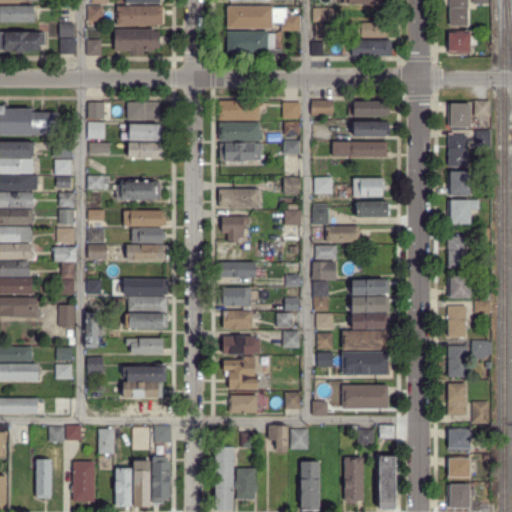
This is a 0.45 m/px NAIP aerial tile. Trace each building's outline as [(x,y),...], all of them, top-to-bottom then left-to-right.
[(468,0),(468,27),(449,26),(449,0),(468,0)] [(0,23),(0,6),(34,6),(34,23),(0,23)] [(103,21),(88,21),(88,6),(103,6),(103,21)] [(162,26),(122,25),(117,25),(117,6),(122,6),(163,6),(163,8),(164,8),(164,24),(162,24),(162,26)] [(300,31),(281,31),(282,24),(273,23),(273,29),(228,29),(227,7),(272,7),(272,8),(286,9),(286,16),(300,16),(300,31)] [(330,22),(313,22),(313,8),(330,8),(330,22)] [(74,37),(59,37),(59,23),(74,23),(74,37)] [(361,37),(361,36),(357,36),(358,33),(356,33),(356,29),(358,29),(358,25),(361,25),(361,23),(382,23),(382,24),(388,24),(387,36),(384,36),(384,37),(361,37)] [(315,39),(315,24),(333,24),(333,39),(315,39)] [(143,55),(130,55),(130,52),(122,51),(115,51),(115,29),(122,29),(155,29),(155,32),(160,32),(160,49),(155,49),(155,51),(143,51),(143,55)] [(471,54),(448,53),(448,31),(470,31),(470,29),(474,29),(474,31),(477,31),(477,45),(471,45),(471,54)] [(227,54),(228,31),(268,31),(268,33),(275,33),(275,49),(268,49),(268,54),(227,54)] [(24,53),(17,53),(15,50),(0,50),(0,33),(45,33),(45,46),(40,46),(40,51),(25,51),(24,53)] [(76,55),(60,55),(60,39),(76,39),(76,55)] [(96,56),(86,56),(86,40),(96,40),(96,56)] [(324,56),(311,56),(311,41),(324,41),(324,56)] [(391,57),(352,56),(352,41),(392,41),(391,57)] [(219,120),(219,101),(259,101),(259,120),(219,120)] [(334,116),(312,116),(312,101),(334,101),(334,116)] [(348,116),(348,101),(386,101),(386,103),(390,103),(389,115),(386,115),(386,116),(348,116)] [(476,116),(476,101),(491,102),(490,116),(476,116)] [(102,119),(86,119),(86,102),(102,102),(102,119)] [(158,120),(127,120),(127,102),(158,102),(158,120)] [(298,116),(283,116),(283,102),(298,102),(298,116)] [(448,128),(448,104),(470,104),(470,128),(448,128)] [(57,136),(0,136),(0,106),(4,106),(4,109),(32,109),(32,113),(57,113),(57,122),(60,122),(60,128),(57,128),(57,136)] [(299,136),(284,136),(284,121),(299,122),(299,136)] [(103,139),(87,139),(87,122),(104,123),(103,139)] [(353,136),(353,122),(389,122),(389,136),(353,136)] [(219,142),(219,123),(259,123),(259,132),(262,132),(262,137),(259,137),(259,142),(219,142)] [(159,142),(129,141),(129,124),(160,125),(159,142)] [(490,141),(479,141),(479,131),(490,131),(490,141)] [(448,166),(448,150),(447,150),(447,135),(466,135),(466,137),(474,137),(474,147),(466,148),(466,166),(448,166)] [(284,155),(284,141),(299,141),(299,155),(284,155)] [(29,158),(0,158),(0,142),(29,142),(29,158)] [(72,158),(53,158),(53,142),(72,142),(72,158)] [(332,157),(332,142),(387,142),(387,157),(332,157)] [(109,153),(88,153),(88,143),(109,143),(109,153)] [(162,159),(128,158),(128,143),(162,143),(162,145),(167,145),(166,158),(162,158),(162,159)] [(261,161),(225,160),(220,160),(219,143),(263,143),(263,149),(261,149),(261,161)] [(19,174),(0,174),(0,159),(19,159),(33,160),(33,174),(19,173),(19,174)] [(71,175),(55,175),(55,160),(71,160),(71,175)] [(448,196),(448,173),(469,172),(470,195),(448,196)] [(35,191),(0,191),(0,175),(38,175),(38,189),(35,189),(35,191)] [(102,189),(87,189),(87,176),(102,176),(102,178),(109,178),(109,185),(102,185),(102,189)] [(314,194),(315,177),(332,177),(331,194),(314,194)] [(74,192),(56,192),(56,187),(55,187),(55,181),(56,181),(56,178),(70,178),(70,188),(74,188),(74,192)] [(299,194),(284,194),(284,178),(300,178),(299,194)] [(353,197),(353,178),(383,178),(383,185),(385,185),(385,190),(382,190),(382,197),(353,197)] [(155,201),(120,200),(120,199),(117,199),(117,186),(120,186),(124,186),(124,183),(161,183),(161,199),(155,199),(155,201)] [(219,208),(219,189),(260,189),(260,209),(219,208)] [(33,208),(0,208),(0,192),(33,193),(33,199),(35,199),(35,202),(33,202),(33,208)] [(75,208),(59,208),(59,193),(75,193),(75,208)] [(447,224),(447,200),(478,200),(478,209),(470,209),(470,224),(447,224)] [(356,218),(356,202),(388,202),(388,218),(356,218)] [(312,224),(312,208),(313,208),(313,204),(328,204),(328,208),(329,208),(329,224),(312,224)] [(28,226),(0,225),(0,210),(28,210),(33,210),(33,225),(28,225),(28,226)] [(73,225),(59,225),(59,210),(73,210),(73,225)] [(104,221),(87,221),(87,211),(104,211),(104,221)] [(162,227),(124,226),(124,211),(162,211),(162,214),(164,214),(164,217),(166,217),(166,226),(162,226),(162,227)] [(301,225),(284,225),(285,211),(301,211),(301,225)] [(227,244),(227,234),(222,233),(222,217),(248,217),(249,226),(244,225),(244,241),(242,241),(242,244),(227,244)] [(32,242),(0,242),(0,227),(32,228),(32,242)] [(359,243),(326,243),(326,227),(359,227),(359,243)] [(74,243),(57,243),(57,228),(74,228),(74,243)] [(490,241),(475,241),(475,228),(489,228),(490,241)] [(104,242),(88,242),(88,229),(104,229),(104,242)] [(162,244),(133,244),(133,238),(130,238),(130,230),(132,230),(132,229),(163,229),(163,233),(166,233),(166,240),(162,240),(162,244)] [(448,268),(448,237),(466,237),(467,268),(448,268)] [(31,260),(0,259),(0,244),(31,244),(31,260)] [(107,260),(88,260),(88,245),(107,245),(107,260)] [(166,261),(126,261),(126,245),(164,245),(164,246),(167,246),(167,247),(169,247),(169,260),(166,260),(166,261)] [(315,260),(315,246),(336,246),(336,260),(315,260)] [(76,262),(54,261),(54,247),(76,248),(76,262)] [(29,277),(0,276),(0,261),(29,262),(29,277)] [(220,278),(220,277),(216,277),(216,264),(220,264),(220,262),(255,262),(255,278),(220,278)] [(313,280),(312,262),(335,262),(335,279),(313,280)] [(75,279),(62,279),(62,263),(75,263),(75,279)] [(286,286),(286,276),(301,275),(301,286),(286,286)] [(449,298),(448,275),(470,275),(470,298),(449,298)] [(102,294),(85,294),(85,277),(102,277),(102,294)] [(32,294),(0,294),(0,278),(33,278),(32,294)] [(75,295),(58,295),(58,279),(75,279),(75,295)] [(168,295),(123,295),(123,279),(168,280),(168,295)] [(328,297),(313,297),(313,281),(328,281),(328,297)] [(352,294),(352,281),(389,281),(389,293),(352,294)] [(222,306),(222,304),(219,304),(219,290),(223,290),(223,288),(251,288),(251,306),(222,306)] [(167,312),(128,312),(128,297),(167,297),(167,312)] [(314,311),(314,297),(328,297),(328,311),(314,311)] [(352,313),(352,297),(389,297),(388,313),(352,313)] [(38,318),(27,318),(27,317),(0,317),(0,298),(37,298),(37,309),(41,309),(40,316),(38,316),(38,318)] [(285,311),(285,299),(299,299),(299,311),(285,311)] [(475,312),(475,301),(490,301),(491,312),(475,312)] [(75,327),(58,327),(58,305),(75,305),(75,327)] [(98,313),(91,313),(91,305),(104,305),(104,314),(98,313)] [(448,338),(448,306),(467,306),(466,308),(474,308),(474,321),(466,321),(466,337),(448,338)] [(231,330),(231,329),(223,329),(223,311),(252,311),(252,328),(243,329),(243,330),(231,330)] [(98,313),(98,328),(102,328),(102,336),(97,336),(97,347),(86,347),(86,313),(91,313),(98,313)] [(163,329),(129,329),(129,327),(125,327),(125,314),(129,314),(130,313),(163,313),(163,315),(167,315),(167,328),(163,328),(163,329)] [(292,328),(277,327),(277,313),(292,314),(292,328)] [(316,328),(316,314),(332,314),(332,328),(316,328)] [(351,329),(352,314),(389,314),(389,329),(351,329)] [(342,350),(342,330),(388,330),(388,350),(342,350)] [(300,348),(283,348),(283,331),(300,331),(300,348)] [(317,349),(317,334),(333,333),(332,349),(317,349)] [(254,355),(223,355),(223,337),(254,336),(254,338),(260,338),(260,354),(254,354),(254,355)] [(163,354),(130,354),(131,346),(126,346),(126,339),(163,339),(163,354)] [(471,359),(471,340),(489,340),(490,355),(484,355),(484,358),(471,359)] [(73,362),(56,361),(57,341),(68,341),(67,347),(73,348),(73,362)] [(448,377),(448,345),(466,345),(466,377),(448,377)] [(32,364),(0,363),(0,347),(32,347),(32,364)] [(333,367),(317,367),(317,352),(333,352),(333,367)] [(342,376),(342,352),(388,352),(388,376),(342,376)] [(228,389),(228,380),(226,380),(226,370),(223,370),(223,360),(239,360),(239,356),(255,356),(255,375),(258,375),(258,389),(228,389)] [(104,375),(87,375),(87,358),(104,358),(104,375)] [(38,381),(0,381),(0,364),(38,365),(38,381)] [(72,379),(56,379),(56,365),(72,365),(72,379)] [(126,383),(127,376),(123,376),(123,367),(127,368),(127,367),(166,367),(166,382),(163,382),(163,383),(162,383),(126,383)] [(126,383),(162,383),(162,397),(123,397),(123,383),(126,383)] [(448,416),(448,383),(465,383),(466,416),(448,416)] [(342,409),(342,386),(388,386),(389,409),(342,409)] [(286,409),(286,393),(300,393),(301,409),(286,409)] [(230,413),(229,399),(231,399),(231,395),(257,395),(257,400),(260,400),(260,404),(257,404),(257,413),(230,413)] [(38,414),(0,413),(0,398),(38,398),(38,414)] [(102,415),(87,415),(87,400),(102,400),(102,415)] [(165,415),(130,415),(130,400),(161,400),(166,400),(166,401),(167,401),(167,414),(165,414),(165,415)] [(328,415),(313,414),(313,401),(328,401),(328,415)] [(472,424),(472,402),(488,402),(489,424),(472,424)] [(66,441),(66,425),(81,425),(81,440),(66,441)] [(288,451),(275,451),(275,440),(269,441),(269,426),(287,425),(288,451)] [(29,445),(11,444),(11,426),(29,427),(29,445)] [(380,439),(379,426),(395,426),(395,439),(380,439)] [(64,441),(49,441),(49,427),(64,427),(64,441)] [(172,444),(155,444),(155,428),(172,427),(172,444)] [(109,456),(105,456),(105,454),(99,454),(99,429),(108,429),(108,428),(111,428),(111,429),(114,429),(114,454),(109,454),(109,456)] [(291,450),(291,429),(308,428),(308,450),(291,450)] [(448,450),(448,428),(470,428),(470,450),(448,450)] [(373,446),(357,445),(357,429),(373,429),(373,446)] [(257,453),(249,453),(249,448),(240,448),(240,433),(256,433),(256,447),(257,447),(257,453)] [(474,448),(471,446),(471,440),(474,438),(479,441),(479,445),(474,448)] [(216,511),(216,447),(233,447),(233,511),(216,511)] [(448,478),(448,456),(469,456),(469,477),(448,478)] [(382,511),(379,508),(379,457),(396,457),(396,507),(394,510),(382,511)] [(164,504),(153,504),(153,497),(152,497),(152,463),(154,462),(154,458),(168,458),(168,462),(170,462),(171,479),(172,481),(172,484),(171,485),(170,498),(167,498),(167,500),(164,500),(164,504)] [(348,503),(345,501),(345,458),(363,458),(363,501),(358,501),(356,503),(348,503)] [(51,499),(37,498),(37,495),(35,495),(36,460),(52,460),(52,496),(51,496),(51,499)] [(134,507),(134,460),(151,460),(151,507),(134,507)] [(95,502),(73,502),(73,492),(71,492),(71,486),(73,486),(74,462),(95,462),(95,502)] [(302,510),(301,495),(298,495),(298,490),(301,490),(301,462),(320,462),(320,510),(302,510)] [(237,500),(237,487),(235,487),(235,484),(237,484),(238,468),(255,469),(255,486),(257,486),(257,489),(255,489),(255,500),(237,500)] [(118,506),(116,506),(116,469),(118,469),(132,469),(131,506),(118,506)] [(11,511),(12,475),(13,475),(13,470),(28,470),(28,475),(29,475),(28,511),(11,511)] [(447,508),(447,484),(470,484),(470,488),(474,488),(474,497),(470,497),(470,508),(447,508)]
